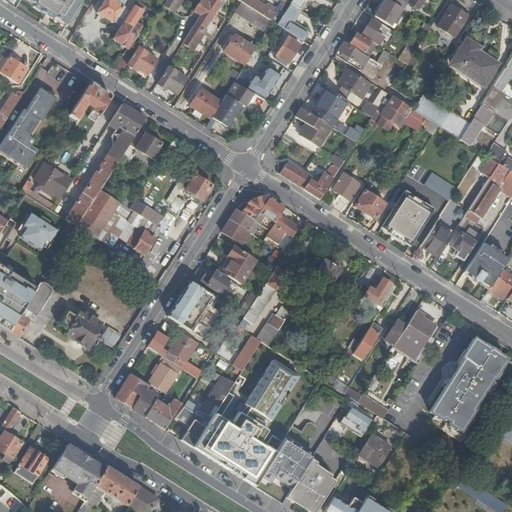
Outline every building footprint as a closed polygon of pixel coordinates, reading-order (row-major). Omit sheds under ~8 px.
[(22,0),(34,7),(32,10),(51,22),(53,19),(65,27),(81,2),(77,0),(22,0)] [(119,0),(107,0),(97,16),(119,30),(130,13),(123,9),(126,4),(119,0)] [(169,0),(162,10),(173,18),(185,0),(169,0)] [(190,52),(206,28),(224,0),(212,0),(208,6),(201,1),(193,15),(200,19),(182,47),(190,52)] [(230,0),(240,6),(271,26),(272,26),(276,28),(287,11),(279,6),(273,15),(248,0),(230,0)] [(294,0),(290,7),(299,13),(301,11),(302,11),(305,6),(304,5),(307,0),(294,0)] [(401,10),(407,0),(387,0),(386,1),(401,10)] [(412,0),(408,6),(418,12),(426,0),(412,0)] [(374,20),(389,30),(401,12),(386,2),(374,20)] [(133,8),(130,13),(119,30),(111,42),(127,51),(146,22),(140,18),(145,10),(137,6),(135,9),(133,8)] [(240,6),(233,17),(264,37),(271,26),(240,6)] [(290,7),(287,11),(276,28),(277,29),(284,34),(301,45),(305,38),(297,33),(299,29),(293,25),(298,17),(307,23),(309,20),(299,13),(290,7)] [(454,41),(467,20),(450,9),(438,30),(454,41)] [(362,37),(378,47),(382,41),(382,40),(375,35),(379,29),(370,24),(362,37)] [(375,35),(382,40),(382,41),(386,44),(393,35),(380,27),(379,29),(375,35)] [(349,47),(363,56),(370,46),(356,36),(349,47)] [(147,42),(143,39),(126,67),(125,68),(135,75),(136,73),(146,79),(156,63),(141,53),(147,42)] [(233,39),(222,55),(244,68),(254,52),(233,39)] [(281,54),(277,60),(286,66),(298,49),(290,43),(285,49),(282,48),(279,53),(281,54)] [(468,43),(466,46),(476,53),(478,49),(468,43)] [(356,67),(358,64),(376,77),(381,70),(375,67),(342,45),(337,54),(356,67)] [(417,51),(408,45),(397,63),(406,69),(413,58),(417,51)] [(492,72),(493,73),(494,71),(473,58),(475,55),(476,53),(466,46),(465,46),(451,68),(481,88),(492,72)] [(389,58),(384,54),(375,67),(381,70),(389,58)] [(475,55),(473,58),(494,71),(496,68),(475,55)] [(0,77),(16,87),(26,72),(8,61),(0,72),(0,77)] [(126,67),(119,63),(112,73),(119,77),(125,68),(126,67)] [(174,99),(185,82),(167,70),(156,88),(174,99)] [(252,78),(244,91),(263,103),(278,79),(265,71),(259,82),(252,78)] [(335,87),(359,102),(370,87),(345,71),(335,87)] [(230,72),(217,93),(225,98),(232,86),(238,77),(230,72)] [(511,76),(505,72),(493,90),(500,95),(511,76)] [(110,100),(88,87),(67,119),(74,123),(85,108),(91,112),(86,120),(94,125),(110,100)] [(500,95),(493,90),(480,110),(483,112),(483,113),(490,117),(503,97),(500,95)] [(40,124),(54,101),(38,91),(24,113),(21,112),(0,143),(0,154),(24,171),(36,153),(29,149),(33,143),(27,139),(37,122),(40,124)] [(314,111),(334,124),(346,106),(326,92),(325,93),(314,111)] [(197,93),(187,108),(209,122),(210,121),(219,106),(197,93)] [(369,109),(365,107),(362,112),(373,119),(375,116),(381,107),(387,97),(380,93),(369,109)] [(0,130),(19,101),(11,96),(0,111),(0,130)] [(219,106),(210,121),(221,128),(228,116),(232,118),(238,108),(224,99),(219,106)] [(391,101),(385,110),(403,121),(409,112),(391,101)] [(416,108),(412,114),(425,122),(437,130),(458,143),(467,129),(445,115),(421,101),(416,108)] [(111,139),(111,148),(64,222),(75,229),(98,193),(127,147),(135,134),(143,121),(120,107),(110,123),(117,128),(111,139)] [(375,116),(397,130),(403,121),(385,110),(381,107),(375,116)] [(480,110),(467,129),(458,143),(467,149),(481,128),(484,130),(487,124),(478,119),(483,113),(483,112),(480,110)] [(296,140),(316,153),(331,131),(300,111),(294,120),(304,127),(296,140)] [(425,122),(412,114),(406,123),(404,127),(411,131),(414,127),(419,130),(425,122)] [(74,123),(67,119),(60,130),(67,134),(74,123)] [(424,133),(422,135),(430,141),(437,130),(425,122),(419,130),(424,133)] [(135,134),(127,147),(151,162),(160,147),(143,137),(142,138),(135,134)] [(350,136),(347,141),(356,147),(358,142),(350,136)] [(182,146),(172,140),(164,154),(174,160),(182,146)] [(356,147),(347,141),(339,151),(349,157),(356,147)] [(503,157),(491,150),(485,160),(489,162),(497,167),(511,176),(511,165),(502,159),(503,157)] [(489,162),(479,177),(487,182),(497,167),(489,162)] [(58,200),(68,184),(42,166),(32,182),(58,200)] [(286,166),(278,178),(318,203),(324,194),(320,191),(308,183),(309,181),(286,166)] [(466,214),(477,221),(496,192),(510,202),(511,199),(511,176),(497,167),(487,182),(466,214)] [(336,176),(332,173),(320,191),(324,194),(336,176)] [(201,204),(211,189),(193,178),(184,193),(201,204)] [(340,204),(346,207),(351,198),(356,190),(358,188),(342,178),(332,194),(342,201),(340,204)] [(430,178),(422,190),(448,206),(455,194),(430,178)] [(30,187),(25,184),(19,194),(24,197),(36,205),(38,201),(26,193),(30,187)] [(128,212),(129,213),(155,230),(167,210),(163,208),(160,211),(146,202),(142,208),(138,206),(146,192),(142,190),(132,206),(128,212)] [(361,193),(356,190),(351,198),(355,201),(361,193)] [(109,201),(98,193),(75,229),(94,241),(100,233),(112,213),(117,206),(109,201)] [(121,199),(113,194),(109,201),(117,206),(121,199)] [(373,201),(363,195),(353,210),(356,212),(363,217),(373,201)] [(411,200),(403,195),(379,231),(386,235),(388,233),(402,243),(401,244),(408,249),(431,214),(420,207),(421,206),(411,200)] [(6,225),(3,229),(10,233),(18,239),(8,253),(2,263),(7,266),(0,278),(0,277),(0,330),(8,336),(21,315),(22,313),(39,286),(75,229),(64,222),(36,205),(24,197),(6,225)] [(254,202),(248,203),(240,215),(252,223),(253,223),(258,215),(267,201),(263,198),(262,198),(259,200),(254,202)] [(132,206),(121,199),(117,206),(128,212),(132,206)] [(283,211),(267,201),(258,215),(274,225),(278,218),(283,211)] [(383,208),(373,201),(363,217),(373,223),(383,208)] [(128,212),(117,206),(112,213),(123,220),(124,220),(129,213),(128,212)] [(353,210),(350,209),(343,219),(348,223),(356,212),(353,210)] [(234,211),(228,222),(245,233),(252,223),(240,215),(234,211)] [(123,220),(122,222),(136,230),(142,234),(142,233),(154,240),(159,232),(155,230),(129,213),(124,220),(123,220)] [(466,214),(462,220),(468,224),(473,227),(477,221),(466,214)] [(274,225),(271,230),(268,233),(268,234),(280,241),(284,235),(290,239),(296,229),(278,218),(274,225)] [(105,236),(100,233),(94,241),(111,252),(118,242),(125,246),(136,230),(122,222),(117,219),(105,236)] [(468,224),(462,220),(453,233),(460,237),(468,224)] [(220,234),(240,247),(248,235),(245,233),(228,222),(223,229),(220,234)] [(458,255),(460,251),(468,256),(482,235),(472,229),(465,241),(460,237),(451,250),(458,255)] [(142,234),(136,230),(125,246),(132,250),(132,252),(143,258),(154,241),(154,240),(142,233),(142,234)] [(448,241),(431,230),(418,251),(434,262),(448,241)] [(0,248),(8,253),(18,239),(10,233),(0,248)] [(486,251),(480,247),(462,275),(468,279),(470,280),(470,281),(470,282),(471,284),(473,286),(475,286),(477,285),(478,285),(487,291),(502,268),(505,264),(499,260),(487,252),(486,251)] [(225,260),(229,262),(220,275),(239,287),(255,264),(232,249),(225,260)] [(511,264),(511,252),(505,264),(502,268),(507,271),(511,264)] [(310,257),(299,274),(309,281),(320,264),(310,257)] [(229,262),(225,260),(217,272),(220,275),(229,262)] [(278,264),(272,260),(265,271),(271,275),(275,269),(278,264)] [(322,262),(320,264),(309,281),(327,291),(339,273),(322,262)] [(275,269),(271,275),(256,299),(242,320),(248,323),(251,318),(253,319),(259,310),(260,311),(268,299),(270,299),(285,275),(275,269)] [(238,290),(214,274),(205,287),(228,304),(238,290)] [(501,302),(511,285),(511,282),(500,274),(487,293),(501,302)] [(362,287),(357,295),(363,299),(381,311),(394,290),(382,282),(374,294),(362,287)] [(216,302),(188,284),(166,318),(201,341),(218,314),(211,310),(216,302)] [(41,287),(39,286),(22,313),(26,315),(35,320),(52,294),(50,293),(50,291),(43,286),(41,287)] [(300,295),(294,305),(288,315),(286,317),(299,325),(316,299),(303,291),(300,295)] [(295,292),(289,302),(294,305),(300,295),(295,292)] [(268,328),(265,327),(255,342),(258,344),(265,349),(272,338),(286,317),(288,315),(280,310),(274,320),(268,328)] [(21,315),(8,336),(17,342),(28,325),(23,321),(25,317),(21,315)] [(78,317),(76,321),(67,315),(56,333),(66,339),(66,342),(71,345),(74,344),(80,348),(80,351),(85,354),(87,352),(89,353),(103,332),(95,327),(97,324),(90,320),(88,323),(78,317)] [(414,315),(404,330),(397,342),(416,355),(432,331),(422,324),(423,321),(414,315)] [(274,320),(271,318),(265,327),(268,328),(274,320)] [(319,322),(311,335),(319,340),(327,327),(319,322)] [(162,324),(158,331),(170,339),(174,332),(162,324)] [(382,345),(384,343),(392,349),(397,342),(404,330),(395,324),(390,332),(385,329),(377,342),(382,345)] [(380,332),(371,326),(355,350),(355,351),(364,357),(380,332)] [(112,350),(120,335),(107,328),(99,344),(112,350)] [(164,341),(155,335),(146,350),(155,356),(159,350),(164,341)] [(187,340),(179,335),(166,355),(174,360),(187,340)] [(285,346),(272,338),(265,349),(278,357),(285,346)] [(196,346),(187,340),(174,360),(183,366),(184,365),(196,346)] [(255,342),(252,341),(233,370),(239,374),(258,344),(255,342)] [(446,425),(445,427),(458,435),(471,414),(470,413),(490,382),(491,383),(504,362),(470,341),(458,361),(459,363),(426,415),(439,424),(440,421),(446,425)] [(346,344),(343,349),(353,355),(355,351),(355,350),(346,344)] [(166,355),(159,350),(155,356),(162,360),(166,355)] [(174,360),(166,355),(162,360),(170,366),(174,360)] [(170,366),(162,360),(146,386),(153,390),(155,392),(159,394),(163,397),(179,372),(170,366)] [(174,360),(170,366),(179,372),(183,366),(174,360)] [(192,448),(253,487),(275,453),(260,443),(268,431),(264,429),(270,420),(272,421),(300,377),(272,360),(244,405),(249,408),(243,417),(236,412),(229,424),(214,414),(192,448)] [(184,365),(183,366),(179,372),(184,375),(187,370),(188,368),(184,365)] [(341,373),(332,367),(321,384),(330,390),(334,384),(341,373)] [(187,370),(184,375),(194,381),(198,376),(187,370)] [(217,383),(199,412),(185,403),(181,409),(189,414),(194,418),(202,423),(220,397),(223,399),(232,385),(215,374),(212,380),(217,383)] [(130,375),(128,378),(144,388),(146,386),(130,375)] [(144,388),(128,378),(112,402),(128,412),(137,398),(144,388)] [(334,384),(330,390),(348,401),(353,405),(355,406),(357,403),(355,402),(357,399),(334,384)] [(140,400),(137,398),(128,412),(141,421),(153,403),(155,399),(145,393),(140,400)] [(156,399),(155,399),(153,403),(161,408),(164,404),(167,399),(163,397),(159,394),(156,399)] [(382,418),(387,410),(363,395),(357,404),(382,418)] [(161,408),(153,403),(141,421),(161,433),(178,407),(167,399),(164,404),(167,406),(165,411),(161,408)] [(19,422),(16,420),(19,415),(11,409),(0,427),(0,433),(2,435),(0,438),(0,454),(3,457),(1,461),(8,465),(15,454),(20,446),(5,436),(8,430),(9,431),(12,427),(14,429),(19,422)] [(189,414),(181,409),(174,419),(182,425),(189,414)] [(369,423),(350,410),(342,422),(355,431),(354,432),(360,437),(369,423)] [(194,418),(189,414),(182,425),(187,428),(191,422),(194,418)] [(511,416),(498,437),(511,446),(511,416)] [(194,418),(191,422),(200,427),(202,423),(194,418)] [(379,421),(375,418),(371,424),(376,427),(379,421)] [(379,421),(376,427),(385,432),(388,427),(381,422),(379,421)] [(191,422),(187,428),(177,444),(186,449),(200,427),(191,422)] [(399,434),(388,427),(385,432),(396,439),(399,434)] [(405,438),(399,434),(396,439),(401,443),(405,438)] [(377,469),(389,450),(371,438),(359,457),(377,469)] [(303,454),(283,441),(275,453),(253,487),(251,490),(271,503),(279,508),(283,502),(286,498),(307,465),(310,460),(311,459),(303,454)] [(75,488),(71,494),(84,503),(102,472),(90,465),(90,461),(81,455),(77,457),(65,449),(51,472),(75,488)] [(13,475),(31,486),(46,462),(28,451),(13,475)] [(316,463),(310,460),(307,465),(312,468),(314,466),(316,463)] [(312,468),(307,465),(286,498),(291,501),(290,504),(302,511),(307,511),(315,511),(332,486),(326,482),(329,478),(330,476),(317,468),(314,466),(312,468)] [(104,469),(102,472),(84,503),(78,511),(92,511),(100,502),(101,503),(105,496),(109,500),(106,505),(117,511),(123,511),(125,509),(137,490),(104,469)] [(53,492),(61,485),(52,474),(44,482),(53,492)] [(125,509),(129,511),(150,511),(157,502),(137,490),(125,509)] [(491,511),(511,511),(511,505),(493,495),(485,508),(491,511)] [(358,509),(356,511),(383,511),(364,499),(358,509)] [(331,500),(323,511),(356,511),(358,509),(344,500),(341,505),(331,500)] [(160,511),(164,507),(157,502),(150,511),(160,511)]
